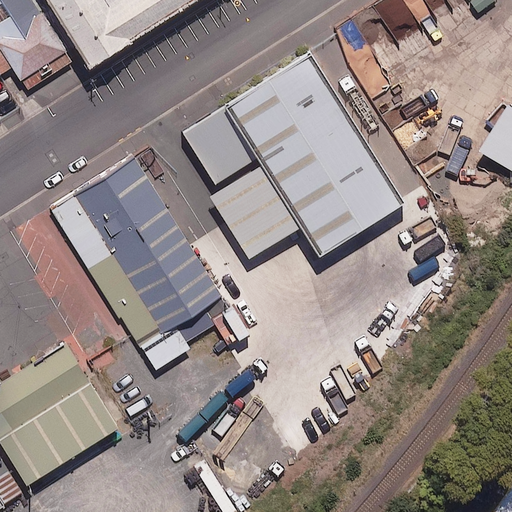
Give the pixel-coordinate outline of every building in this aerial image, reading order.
[(0,0),(0,70),(13,62),(28,86),(71,58),(33,0),(0,0)] [(48,0),(87,60),(182,0),(48,0)] [(489,0),(469,0),(477,10),(489,0)] [(260,164),(219,190),(209,196),(248,258),(299,226),(318,255),(403,202),(309,53),(183,133),(216,185),(257,159),(260,164)] [(511,103),(506,99),(476,146),(511,168),(511,103)] [(232,313),(136,160),(53,212),(154,372),(190,349),(186,342),(232,313)] [(0,488),(6,498),(21,489),(18,484),(115,422),(64,342),(0,383),(0,488)] [(511,511),(511,482),(490,511),(511,511)]
